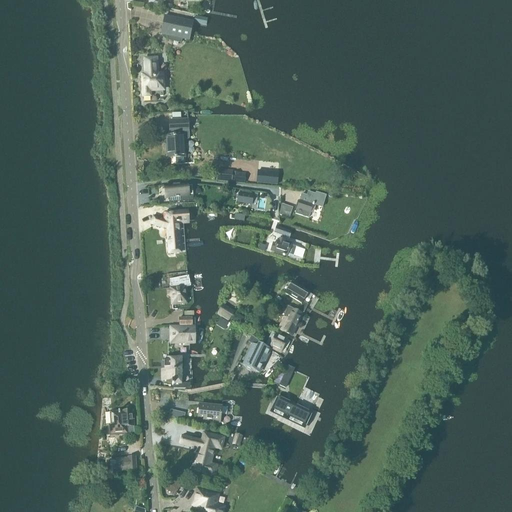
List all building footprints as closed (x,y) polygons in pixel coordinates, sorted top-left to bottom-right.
[(164,16),(160,34),(168,36),(167,39),(181,42),(182,39),(188,40),(190,34),(190,32),(192,23),(164,16)] [(156,75),(155,59),(145,60),(146,75),(142,75),(144,101),(163,101),(162,74),(156,75)] [(183,164),(183,158),(185,158),(183,141),(189,138),(188,120),(170,121),(171,136),(165,137),(167,159),(176,158),(176,164),(183,164)] [(245,184),(246,173),(233,172),(233,171),(217,169),(216,181),(245,184)] [(274,172),(254,169),(252,181),(272,183),(274,172)] [(187,185),(164,187),(165,199),(168,199),(169,204),(192,202),(194,187),(187,186),(187,185)] [(314,195),(307,193),(306,196),(301,195),(294,214),(307,218),(312,205),(320,207),(324,196),(315,193),(314,195)] [(252,196),(239,194),(238,202),(251,204),(252,196)] [(180,222),(179,215),(187,215),(187,208),(170,209),(170,214),(163,214),(164,221),(153,217),(151,223),(167,230),(168,254),(178,253),(177,236),(176,222),(180,222)] [(272,244),(270,250),(282,254),(282,255),(284,255),(285,255),(287,255),(295,257),(298,246),(291,244),(283,242),(284,240),(279,238),(277,245),(272,244)] [(170,291),(168,293),(168,296),(171,298),(172,304),(186,303),(185,288),(190,287),(188,276),(169,280),(170,289),(170,291)] [(302,313),(307,305),(304,303),(303,301),(308,292),(291,283),(285,292),(290,295),(289,297),(300,303),(301,305),(298,310),(302,313)] [(261,293),(269,297),(271,291),(263,287),(261,293)] [(228,319),(232,312),(222,306),(218,313),(228,319)] [(280,326),(279,328),(280,329),(280,331),(282,331),(288,334),(292,335),(302,314),(292,309),(289,308),(284,317),(280,326)] [(237,315),(233,322),(240,327),(245,319),(237,315)] [(227,323),(220,319),(216,326),(223,330),(225,330),(229,324),(227,323)] [(194,340),(193,327),(170,328),(170,339),(177,339),(177,344),(186,343),(186,340),(194,340)] [(280,353),(286,340),(276,336),(276,335),(271,332),(266,345),(271,347),(270,349),(280,353)] [(249,354),(243,366),(255,371),(259,373),(260,374),(260,373),(265,362),(268,355),(270,351),(259,345),(260,342),(251,336),(248,343),(253,345),(249,354)] [(171,386),(173,386),(173,390),(185,389),(185,384),(180,384),(180,360),(165,360),(165,370),(162,370),(162,377),(165,377),(164,382),(171,382),(171,386)] [(279,386),(285,389),(294,369),(288,366),(279,386)] [(188,402),(189,395),(176,393),(175,401),(188,402)] [(279,400),(275,398),(269,410),(305,426),(310,414),(307,412),(306,411),(302,409),(300,409),(284,402),(284,401),(281,400),(279,400)] [(220,422),(221,407),(199,405),(198,420),(220,422)] [(110,433),(124,432),(123,427),(134,426),(133,411),(113,413),(114,424),(109,425),(110,433)] [(221,449),(224,438),(204,434),(202,441),(183,437),(181,444),(198,448),(197,452),(200,452),(195,472),(215,476),(217,466),(211,465),(215,448),(221,449)] [(240,447),(243,436),(235,434),(232,445),(240,447)] [(136,470),(135,457),(128,458),(128,459),(116,460),(117,469),(120,469),(120,468),(129,468),(129,471),(136,470)] [(231,482),(241,474),(235,466),(225,474),(231,482)] [(170,479),(163,488),(175,497),(182,487),(170,479)] [(221,511),(223,507),(215,505),(217,495),(201,491),(199,499),(195,498),(193,506),(201,508),(200,511),(221,511)]
